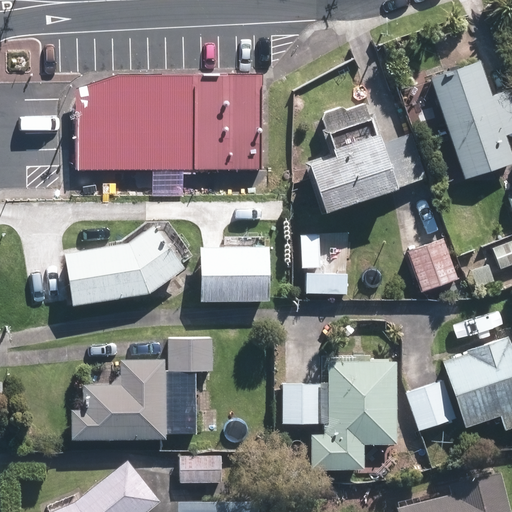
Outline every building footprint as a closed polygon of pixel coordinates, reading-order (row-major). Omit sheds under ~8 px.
[(470,69),(427,84),(460,177),(506,161),(497,133),(511,128),(511,118),(503,92),(481,100),(470,69)] [(70,172),(254,171),(253,76),(112,77),(69,91),(70,172)] [(386,186),(363,122),(320,137),(328,158),(299,168),(314,211),(386,186)] [(405,133),(376,143),(392,188),(421,178),(405,133)] [(148,230),(115,252),(60,260),(67,303),(138,291),(174,268),(148,230)] [(441,236),(403,249),(417,291),(455,277),(441,236)] [(511,242),(491,249),(498,271),(511,266),(511,242)] [(265,251),(192,248),(190,303),(263,305),(265,251)] [(492,280),(484,260),(463,269),(472,289),(492,280)] [(379,275),(345,274),(344,294),(378,295),(379,275)] [(207,337),(170,338),(170,369),(207,369),(207,337)] [(511,383),(497,342),(436,364),(456,421),(491,409),(498,428),(511,423),(511,383)] [(80,413),(70,413),(70,433),(191,432),(191,374),(154,374),(154,362),(118,362),(118,387),(80,387),(80,413)] [(384,442),(383,365),(323,365),(324,438),(306,438),(306,467),(354,467),(354,442),(384,442)] [(435,383),(402,395),(415,429),(447,417),(435,383)] [(223,457),(178,455),(177,485),(221,487),(223,457)] [(139,511),(146,507),(119,473),(73,511),(70,511),(139,511)] [(495,511),(489,484),(443,495),(445,503),(406,511),(495,511)]
